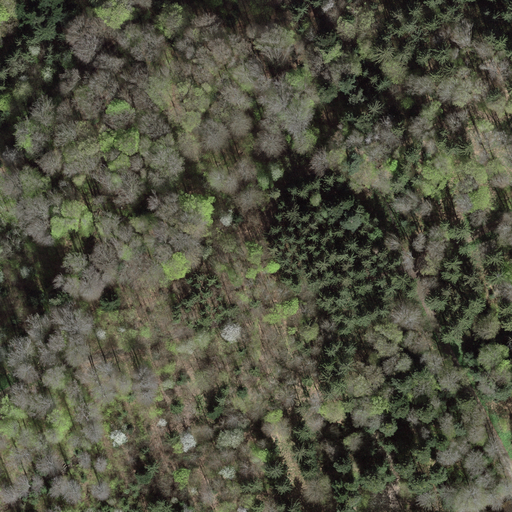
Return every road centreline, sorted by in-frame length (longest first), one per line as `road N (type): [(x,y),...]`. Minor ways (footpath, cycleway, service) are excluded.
road 1 (track): [(0,397),(129,348),(409,267),(511,474)]
road 2 (track): [(0,131),(182,0)]
